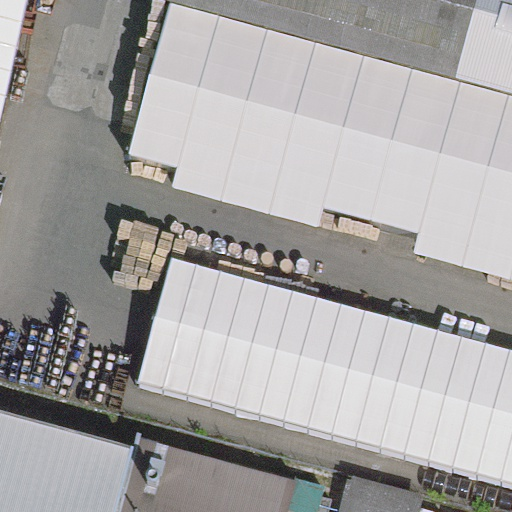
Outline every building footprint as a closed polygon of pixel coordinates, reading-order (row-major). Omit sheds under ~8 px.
[(511,268),(511,0),(167,0),(122,162),(511,268)] [(0,45),(9,7),(0,5),(0,45)] [(142,388),(511,488),(511,360),(174,269),(142,388)] [(0,511),(114,511),(129,458),(0,423),(0,511)] [(114,511),(282,511),(290,484),(133,441),(129,458),(114,511)]
